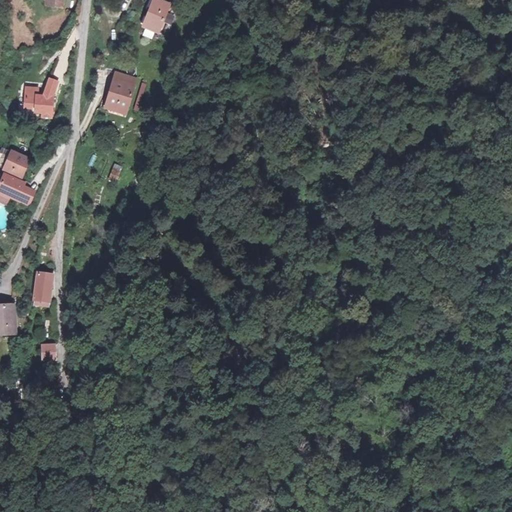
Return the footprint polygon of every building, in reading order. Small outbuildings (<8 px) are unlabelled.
[(141,29),(150,32),(156,35),(167,5),(160,2),(158,5),(147,1),(138,28),(141,29)] [(147,40),(150,32),(141,29),(138,36),(147,40)] [(111,73),(110,79),(129,84),(131,78),(111,73)] [(129,84),(110,79),(102,106),(121,112),(129,84)] [(51,98),(55,83),(46,80),(41,95),(34,94),(34,90),(23,88),(22,95),(18,94),(16,109),(23,110),(23,107),(31,108),(31,112),(39,113),(39,118),(48,119),(51,98)] [(24,162),(7,156),(0,171),(0,173),(4,175),(10,177),(18,180),(24,162)] [(109,180),(118,182),(122,166),(113,164),(109,180)] [(2,179),(0,178),(0,197),(26,207),(31,194),(19,190),(20,186),(8,182),(2,179)] [(34,274),(31,297),(37,298),(37,305),(45,306),(49,275),(34,274)] [(0,335),(10,335),(10,302),(0,302),(0,335)] [(52,344),(39,344),(39,359),(52,360),(52,344)] [(21,391),(20,399),(30,400),(31,393),(21,391)]
